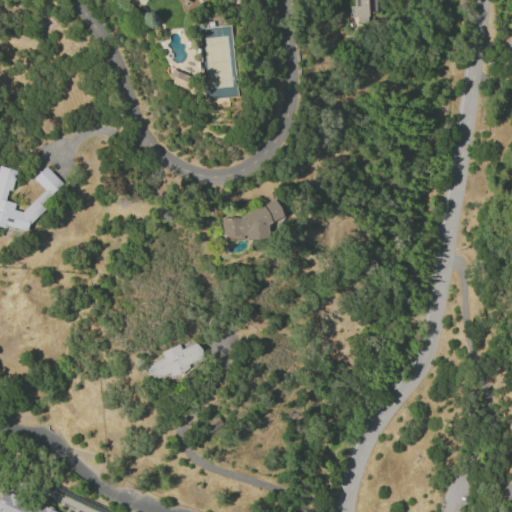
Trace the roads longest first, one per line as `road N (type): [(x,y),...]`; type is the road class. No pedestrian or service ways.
road 1 (residential): [(345,511),(363,442),(432,324),(479,0)]
road 2 (residential): [(283,0),(289,107),(268,149),(223,178),(167,165),(149,144),(108,47),(73,0)]
